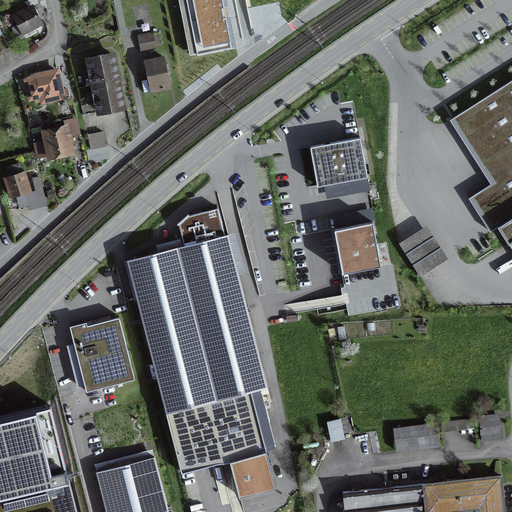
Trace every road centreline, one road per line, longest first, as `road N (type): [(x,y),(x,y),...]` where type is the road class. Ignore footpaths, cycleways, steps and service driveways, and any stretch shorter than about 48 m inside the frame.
road 1 (unclassified): [(419,0),(342,50),(106,238),(0,352)]
road 2 (residential): [(330,0),(128,151),(0,269)]
